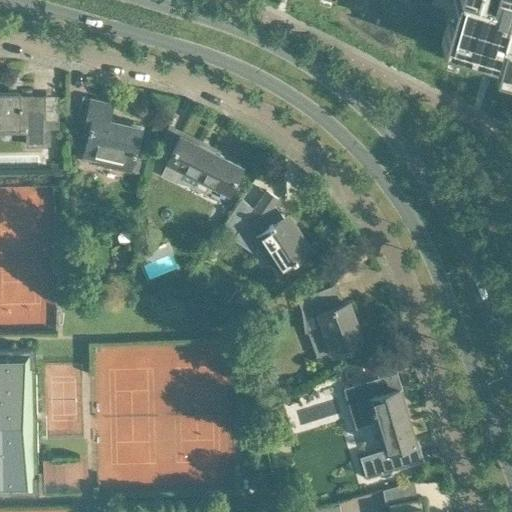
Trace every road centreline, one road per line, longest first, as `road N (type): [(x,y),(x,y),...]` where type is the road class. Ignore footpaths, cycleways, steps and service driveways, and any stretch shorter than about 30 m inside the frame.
road 1 (tertiary): [(11,0),(226,60),(268,78),(326,122),(380,176),(416,228),(511,476)]
road 2 (residential): [(0,35),(182,76),(252,106),(347,186),(391,248),(418,310),(479,511)]
road 3 (tertiary): [(511,375),(451,220),(382,124),(320,74),(223,26),(131,0)]
